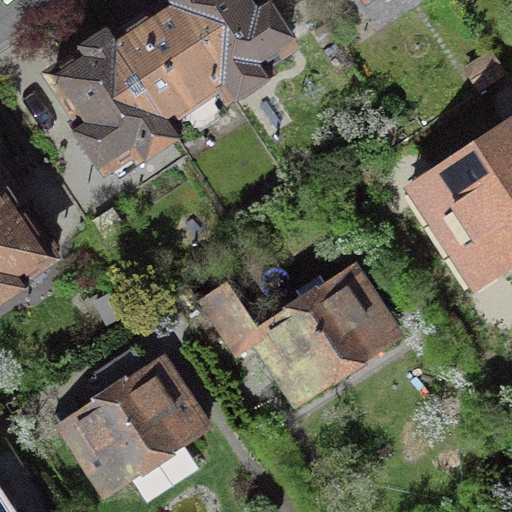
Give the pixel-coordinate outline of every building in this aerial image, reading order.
[(231,94),(169,0),(167,0),(170,4),(156,14),(116,41),(112,35),(110,36),(173,132),(175,131),(167,120),(222,83),(230,95),(231,94)] [(169,0),(231,94),(266,72),(260,64),(286,47),(254,0),(169,0)] [(173,132),(110,36),(97,45),(82,55),(83,56),(53,76),(84,122),(82,123),(109,164),(134,147),(140,156),(173,132)] [(511,74),(482,90),(499,122),(511,115),(511,74)] [(454,206),(437,217),(478,278),(494,267),(496,269),(511,258),(511,166),(454,205),(454,206)] [(13,201),(4,187),(0,190),(0,288),(49,256),(13,201)] [(304,304),(271,326),(271,327),(254,338),(275,368),(295,398),(311,388),(312,390),(379,345),(378,344),(395,332),(361,281),(354,272),(338,283),(337,281),(327,288),(319,275),(295,291),(304,304)] [(227,284),(201,301),(229,343),(242,334),(255,326),(227,284)] [(79,416),(80,419),(64,430),(105,492),(205,425),(178,383),(161,395),(154,383),(147,372),(149,370),(134,347),(97,372),(112,395),(79,416)] [(16,511),(0,486),(0,511),(16,511)]
